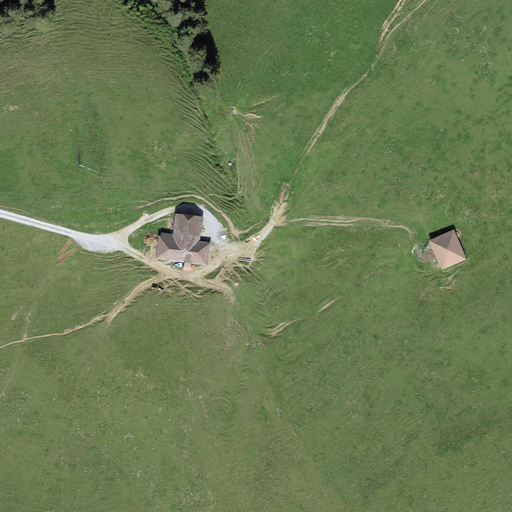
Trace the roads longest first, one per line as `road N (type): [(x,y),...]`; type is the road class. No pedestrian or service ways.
road 1 (track): [(218,241),(242,244),(267,230),(318,130),(372,70),(379,31),(403,0)]
road 2 (track): [(218,241),(207,216),(191,209),(168,210),(104,239),(0,213)]
